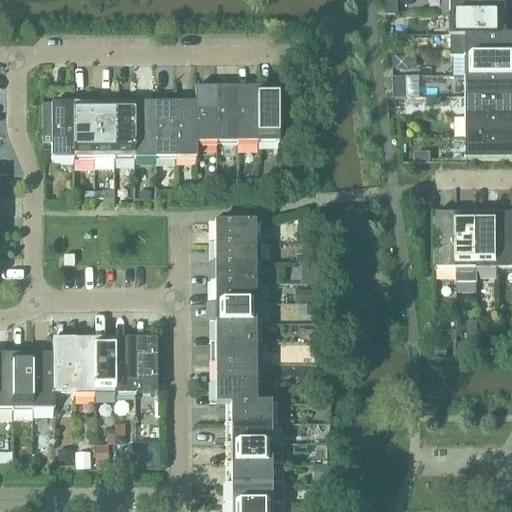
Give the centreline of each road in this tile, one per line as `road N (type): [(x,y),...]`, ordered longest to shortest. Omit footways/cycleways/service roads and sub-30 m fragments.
road 1 (residential): [(278,56),(15,57)]
road 2 (residential): [(15,57),(16,133),(31,172),(33,303)]
road 3 (residential): [(181,499),(180,302)]
road 4 (residential): [(180,302),(33,303)]
